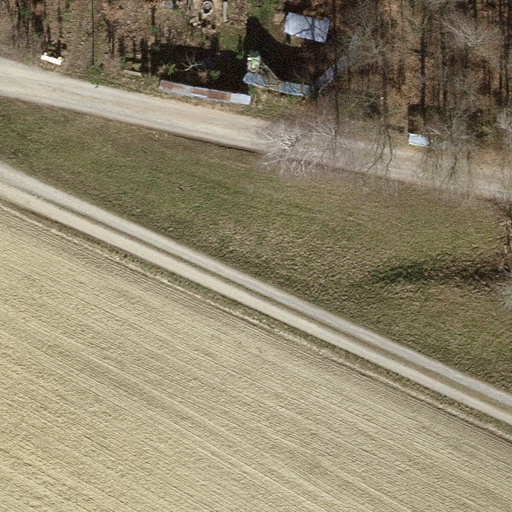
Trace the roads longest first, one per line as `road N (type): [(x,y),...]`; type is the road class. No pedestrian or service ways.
road 1 (track): [(0,177),(511,412)]
road 2 (track): [(0,73),(511,185)]
